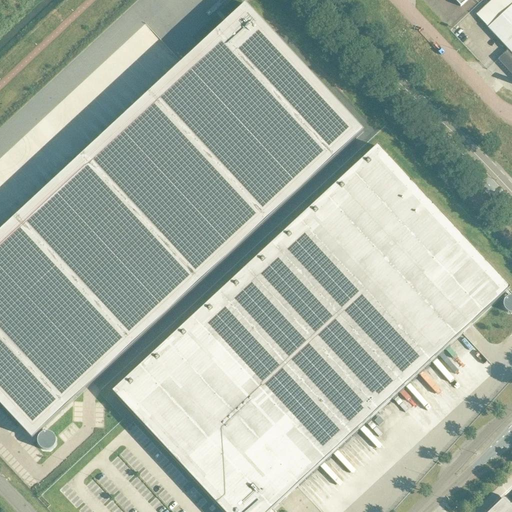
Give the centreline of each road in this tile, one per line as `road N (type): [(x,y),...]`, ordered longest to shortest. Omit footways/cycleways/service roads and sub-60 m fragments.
road 1 (unknown): [(0,162),(173,0)]
road 2 (unknown): [(360,511),(511,360)]
road 3 (unclassified): [(511,116),(395,0)]
road 4 (tertiary): [(421,109),(319,0)]
road 5 (unknown): [(210,511),(136,431),(106,450)]
road 6 (tertiary): [(421,109),(511,212)]
road 7 (tertiary): [(511,193),(421,109)]
